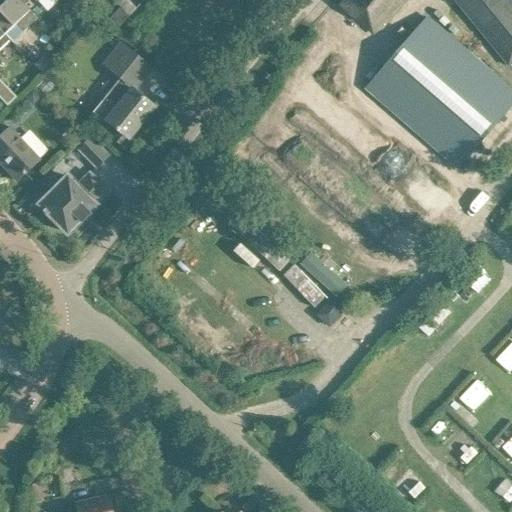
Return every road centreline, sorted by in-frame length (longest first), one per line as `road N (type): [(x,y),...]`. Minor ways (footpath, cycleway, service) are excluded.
road 1 (residential): [(50,304),(290,0)]
road 2 (unclassified): [(305,511),(164,381)]
road 3 (unknown): [(340,367),(232,265)]
road 4 (unclassified): [(0,438),(52,348),(50,304)]
road 5 (unclassified): [(141,511),(122,431),(164,381)]
road 6 (unclassified): [(164,381),(123,340),(50,304)]
